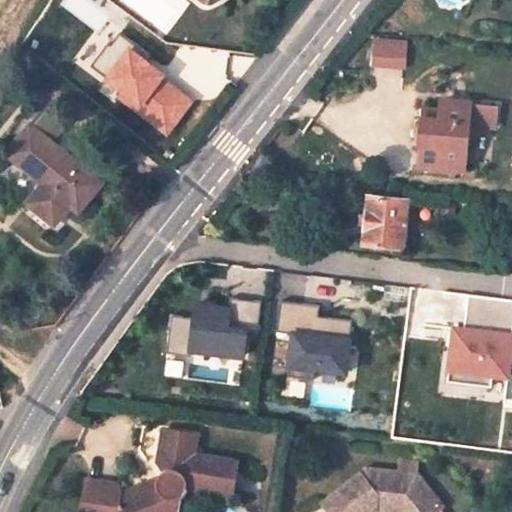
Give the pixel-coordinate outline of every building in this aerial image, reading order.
[(410,66),(410,38),(375,37),(374,66),(410,66)] [(433,114),(417,112),(416,160),(460,163),(464,97),(434,95),(433,114)] [(100,189),(28,132),(5,159),(41,189),(27,207),(53,231),(68,211),(76,218),(100,189)] [(366,195),(363,220),(361,241),(399,244),(404,198),(366,195)] [(431,209),(439,210),(438,216),(454,218),(456,204),(431,201),(431,209)] [(380,281),(314,284),(318,333),(356,332),(356,340),(382,339),(380,281)] [(511,377),(511,297),(472,294),(469,321),(456,320),(451,372),(511,377)] [(200,315),(170,314),(169,348),(259,351),(261,299),(200,297),(200,315)] [(318,342),(356,340),(356,332),(318,333),(318,342)] [(181,511),(184,491),(192,483),(238,490),(243,455),(197,447),(200,424),(165,418),(160,459),(162,464),(162,465),(161,465),(161,466),(161,467),(161,468),(161,469),(161,470),(160,470),(160,471),(160,472),(160,473),(160,474),(160,475),(160,476),(160,477),(160,478),(160,479),(159,479),(159,480),(159,481),(159,482),(159,483),(123,497),(119,486),(89,481),(85,511),(84,511),(181,511)] [(319,505),(324,511),(370,511),(372,511),(373,505),(383,506),(382,511),(435,511),(439,509),(414,476),(363,471),(319,505)]
